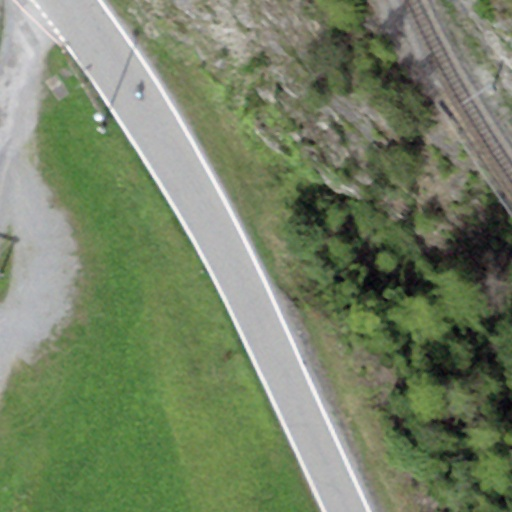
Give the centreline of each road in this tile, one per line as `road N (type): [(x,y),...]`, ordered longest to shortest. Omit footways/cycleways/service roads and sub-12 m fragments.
road 1 (secondary): [(345,511),(212,227),(65,0)]
road 2 (track): [(0,156),(27,0)]
